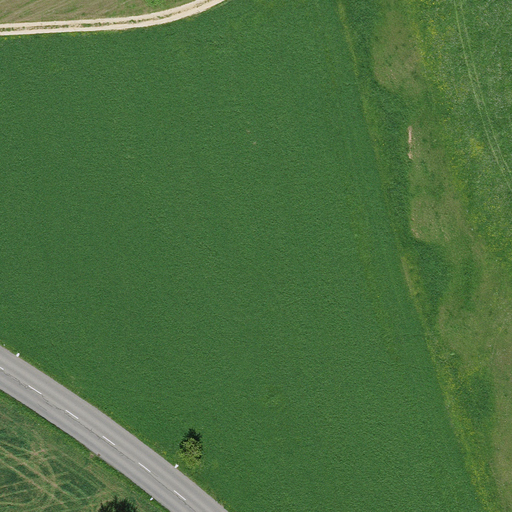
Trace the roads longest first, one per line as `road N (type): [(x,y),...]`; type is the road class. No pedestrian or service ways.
road 1 (tertiary): [(0,366),(205,511)]
road 2 (track): [(0,33),(143,25),(224,0)]
